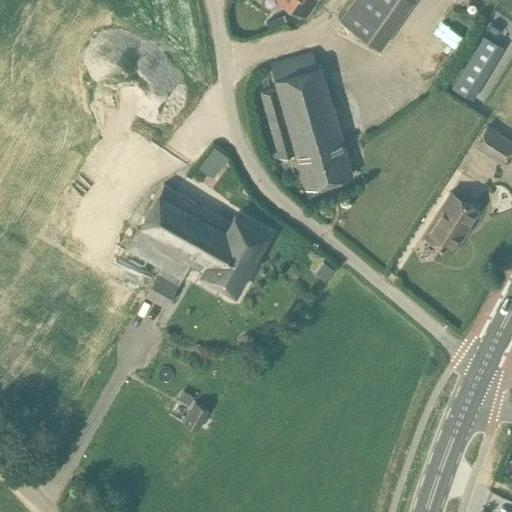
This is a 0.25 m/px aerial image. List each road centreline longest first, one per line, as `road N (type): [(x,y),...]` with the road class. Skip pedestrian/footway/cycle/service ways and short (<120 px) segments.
road 1 (unclassified): [(478,377),(261,182),(233,133),(210,0)]
road 2 (primary): [(427,511),(478,377)]
